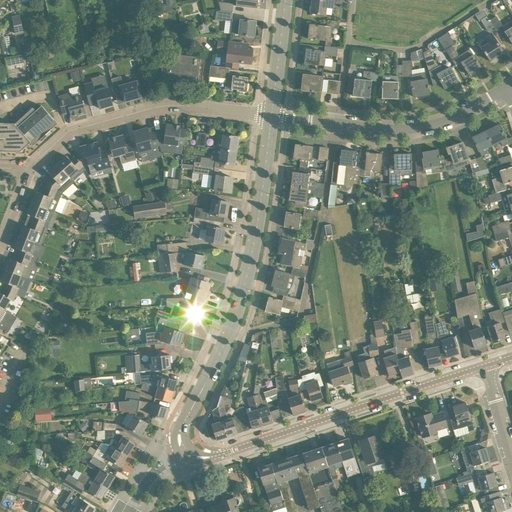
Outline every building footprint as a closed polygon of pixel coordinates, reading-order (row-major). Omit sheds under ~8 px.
[(166,0),(168,10),(176,9),(174,0),(166,0)] [(259,1),(258,1),(258,0),(235,0),(235,6),(257,9),(258,3),(259,1)] [(329,0),(330,1),(327,1),(322,0),(312,0),(311,14),(325,16),(326,9),(333,9),(334,4),(342,5),(342,0),(329,0)] [(219,3),(221,11),(232,12),(233,4),(219,3)] [(215,20),(231,22),(230,34),(239,35),(254,37),(255,22),(241,21),(232,20),(232,12),(221,11),(216,12),(215,20)] [(23,34),(20,16),(12,17),(16,35),(23,34)] [(493,28),(489,21),(486,17),(480,21),(487,32),(493,28)] [(496,32),(502,28),(503,27),(502,26),(496,17),(489,21),(493,28),(496,32)] [(325,41),(325,46),(330,47),(331,42),(330,42),(332,28),(338,29),(339,22),(327,20),(327,26),(309,24),(308,39),(325,41)] [(490,62),(491,61),(492,63),(493,63),(497,60),(498,59),(497,57),(503,53),(491,34),(484,38),(488,44),(481,48),(484,53),(486,56),(490,62)] [(228,52),(227,61),(226,68),(237,69),(238,62),(251,64),(252,51),(247,50),(248,45),(229,43),(229,44),(218,43),(217,51),(228,52)] [(325,46),(324,52),(306,50),(305,64),(324,66),(325,56),(336,57),(338,48),(330,47),(325,46)] [(458,57),(452,46),(445,51),(454,64),(456,67),(461,64),(469,76),(481,68),(473,55),(466,60),(462,54),(458,57)] [(428,72),(434,69),(440,80),(439,81),(440,83),(441,83),(444,89),(457,82),(450,68),(443,71),(440,65),(438,66),(430,53),(431,53),(429,49),(423,53),(428,72)] [(411,53),(411,61),(419,60),(424,59),(421,50),(411,53)] [(160,79),(169,80),(198,83),(201,58),(164,53),(160,79)] [(402,61),(402,65),(402,77),(410,77),(411,83),(413,98),(429,95),(428,88),(429,88),(428,86),(427,80),(426,80),(425,74),(412,76),(411,61),(402,61)] [(210,66),(209,77),(226,79),(224,90),(232,91),(232,90),(237,90),(237,92),(247,93),(248,84),(248,83),(247,82),(248,78),(229,76),(230,69),(210,66)] [(370,98),(372,81),(371,81),(373,68),(356,66),(355,79),(354,79),(352,96),(370,98)] [(319,92),(321,92),(323,78),(321,77),(303,75),(302,90),(319,92)] [(122,98),(123,103),(141,98),(136,82),(121,86),(119,78),(111,80),(117,100),(122,98)] [(339,83),(328,81),(327,93),(338,94),(339,83)] [(94,86),(93,83),(84,85),(89,106),(98,104),(99,109),(113,105),(108,88),(108,89),(106,82),(94,86)] [(398,82),(382,82),(382,86),(381,86),(381,88),(382,88),(382,99),(398,99),(398,82)] [(58,98),(63,115),(70,113),(71,117),(85,113),(80,96),(71,98),(70,94),(69,95),(68,94),(67,94),(65,95),(65,96),(58,98)] [(57,124),(48,114),(41,106),(17,128),(0,127),(0,151),(3,152),(17,152),(17,145),(20,145),(24,149),(30,143),(33,146),(39,141),(40,140),(38,137),(42,133),(43,134),(44,133),(43,132),(48,128),(50,131),(57,124)] [(184,147),(186,130),(180,129),(181,126),(166,124),(164,145),(178,146),(184,147)] [(499,125),(485,132),(492,146),(500,142),(502,147),(507,145),(506,139),(499,125)] [(149,134),(147,129),(133,133),(139,154),(147,152),(150,160),(162,156),(158,144),(155,133),(155,132),(149,134)] [(475,159),(481,171),(487,169),(482,157),(488,154),(485,149),(492,146),(485,132),(472,138),(479,152),(481,157),(475,159)] [(196,147),(205,148),(206,134),(198,133),(196,147)] [(221,150),(236,152),(238,138),(217,135),(215,149),(221,150)] [(113,158),(120,156),(122,164),(136,160),(131,144),(126,146),(123,136),(108,140),(111,148),(109,150),(112,152),(113,158)] [(86,158),(88,165),(95,164),(97,171),(111,167),(105,147),(98,149),(97,143),(93,144),(93,143),(93,144),(89,145),(89,144),(88,145),(80,147),(83,159),(86,158)] [(469,158),(468,159),(465,151),(466,150),(465,148),(463,143),(449,148),(449,147),(445,148),(448,155),(450,154),(451,158),(444,161),(446,171),(447,172),(470,164),(474,174),(481,171),(475,159),(471,161),(469,158)] [(300,160),(299,167),(307,168),(308,161),(310,147),(295,145),(293,160),(300,160)] [(320,148),(318,161),(327,162),(329,149),(320,148)] [(235,166),(236,152),(221,150),(219,164),(235,166)] [(357,187),(359,176),(359,167),(355,167),(357,152),(341,150),(340,157),(339,159),(340,159),(339,165),(346,166),(344,186),(357,187)] [(421,159),(422,161),(423,168),(431,167),(432,174),(446,171),(444,161),(444,160),(439,160),(439,158),(440,158),(439,156),(438,150),(422,153),(423,159),(421,159)] [(360,162),(359,167),(359,176),(370,177),(370,171),(380,172),(382,154),(369,153),(369,152),(366,152),(366,154),(365,162),(360,162)] [(389,184),(389,187),(400,186),(400,176),(411,176),(411,170),(411,154),(394,155),(394,173),(389,174),(389,184)] [(511,160),(510,155),(498,159),(501,165),(511,161),(511,160)] [(62,157),(56,163),(68,177),(77,169),(79,171),(83,167),(74,157),(70,161),(66,156),(64,158),(62,157)] [(215,160),(211,159),(201,158),(200,163),(194,162),(194,166),(214,168),(215,160)] [(52,177),(48,181),(61,195),(74,183),(68,177),(56,163),(49,169),(50,170),(48,172),(52,177)] [(225,176),(214,175),(214,168),(194,166),(182,165),(182,169),(193,170),(192,180),(197,180),(197,174),(212,176),(210,190),(231,193),(233,178),(225,177),(225,176)] [(311,169),(307,168),(299,167),(299,173),(292,172),(290,187),(323,191),(324,184),(315,183),(315,181),(309,180),(309,175),(310,175),(311,169)] [(496,194),(500,193),(506,191),(504,185),(511,182),(511,167),(500,171),(502,178),(492,181),(496,194)] [(425,172),(424,173),(416,174),(416,181),(416,190),(428,187),(425,174),(425,172)] [(54,212),(55,211),(61,195),(48,181),(42,195),(36,192),(35,195),(33,194),(30,203),(47,210),(54,212)] [(335,205),(338,185),(332,184),(329,204),(335,205)] [(389,198),(389,187),(389,184),(380,184),(380,198),(389,198)] [(294,208),(304,209),(307,209),(307,203),(306,203),(307,196),(323,198),(323,191),(290,187),(289,201),(295,202),(294,208)] [(146,195),(148,204),(154,202),(152,193),(146,195)] [(500,193),(496,194),(488,196),(490,204),(502,200),(500,193)] [(204,210),(202,219),(219,222),(220,216),(226,218),(229,203),(212,200),(210,211),(204,210)] [(43,220),(47,210),(30,203),(27,211),(28,212),(27,215),(33,217),(31,222),(48,229),(50,223),(43,220)] [(162,214),(161,204),(161,203),(133,208),(135,218),(162,214)] [(304,218),(303,217),(304,209),(294,208),(293,213),(286,212),(284,227),(291,228),(291,229),(290,233),(301,235),(304,218)] [(318,211),(307,209),(304,209),(303,217),(304,218),(317,219),(318,211)] [(218,228),(219,222),(202,219),(194,218),(193,222),(201,224),(200,229),(207,230),(205,241),(222,244),(224,229),(218,228)] [(492,226),(494,234),(511,229),(508,221),(492,226)] [(20,228),(17,236),(34,243),(38,232),(46,235),(48,229),(31,222),(29,228),(23,226),(22,229),(20,228)] [(467,231),(467,237),(485,237),(484,223),(476,223),(477,231),(467,231)] [(511,228),(511,229),(494,234),(496,242),(509,238),(511,248),(511,228)] [(18,256),(36,263),(38,257),(30,254),(34,243),(17,236),(14,245),(15,245),(14,248),(20,250),(18,256)] [(281,265),(293,267),(299,269),(301,257),(298,256),(299,250),(305,251),(306,244),(295,242),(282,239),(279,253),(283,254),(281,265)] [(186,242),(167,244),(168,253),(187,251),(186,242)] [(156,260),(158,260),(160,273),(177,271),(176,263),(184,265),(201,269),(204,256),(187,252),(175,253),(155,256),(156,260)] [(511,264),(511,255),(498,260),(500,268),(511,264)] [(39,265),(36,263),(18,256),(15,261),(10,259),(9,262),(7,261),(4,270),(21,277),(27,279),(31,269),(37,271),(39,265)] [(461,291),(455,262),(448,263),(453,292),(461,291)] [(291,275),(294,276),(305,279),(307,271),(299,269),(293,267),(291,275)] [(7,284),(4,289),(16,295),(19,288),(17,287),(21,277),(4,270),(0,278),(2,279),(1,282),(7,284)] [(272,286),(285,290),(289,274),(275,271),(272,286)] [(208,298),(206,298),(210,284),(207,283),(209,279),(200,275),(198,280),(192,278),(187,292),(185,291),(183,298),(205,306),(208,298)] [(440,277),(431,278),(431,290),(441,289),(440,277)] [(454,300),(455,308),(459,329),(464,328),(462,317),(468,315),(471,323),(473,330),(468,332),(474,349),(486,345),(478,320),(481,319),(478,301),(474,281),(466,283),(468,296),(454,300)] [(511,292),(511,282),(509,284),(495,288),(497,296),(511,292)] [(413,295),(412,284),(404,285),(407,303),(419,302),(418,294),(413,295)] [(13,302),(16,295),(4,289),(1,295),(0,293),(0,307),(5,310),(10,300),(13,302)] [(293,311),(296,299),(283,296),(282,301),(269,297),(265,312),(279,315),(281,308),(293,311)] [(180,325),(182,319),(198,325),(203,312),(193,308),(194,306),(182,301),(182,298),(166,299),(167,307),(172,309),(170,314),(158,310),(156,317),(160,318),(180,325)] [(0,328),(8,333),(13,325),(6,322),(11,314),(5,310),(0,307),(0,328)] [(505,322),(503,313),(502,309),(488,313),(492,326),(487,327),(492,343),(505,339),(500,324),(505,322)] [(511,309),(503,313),(505,322),(508,332),(511,330),(511,309)] [(304,316),(305,324),(315,323),(313,315),(304,316)] [(428,340),(437,338),(435,325),(433,315),(424,317),(428,340)] [(180,325),(160,318),(156,328),(156,332),(146,333),(147,346),(162,344),(161,342),(179,347),(184,333),(178,331),(180,325)] [(373,323),(375,334),(376,338),(383,336),(381,321),(373,323)] [(410,323),(411,330),(413,344),(420,343),(416,322),(410,323)] [(438,348),(441,359),(458,354),(456,347),(458,347),(455,337),(449,339),(446,329),(440,331),(438,324),(435,325),(437,338),(439,348),(438,348)] [(128,341),(138,341),(138,328),(129,328),(128,341)] [(394,335),(395,347),(397,360),(396,361),(400,373),(402,378),(414,375),(408,357),(405,358),(403,349),(414,347),(413,344),(411,330),(401,331),(401,334),(394,335)] [(377,344),(376,338),(375,334),(370,335),(371,345),(368,346),(368,347),(363,348),(364,353),(357,356),(359,363),(364,379),(376,375),(374,367),(376,367),(372,356),(379,355),(377,344)] [(50,340),(50,356),(61,356),(60,340),(50,340)] [(394,375),(400,373),(396,361),(397,360),(395,347),(383,351),(386,358),(384,359),(387,367),(386,368),(388,376),(389,376),(389,378),(395,377),(394,375)] [(438,348),(438,347),(425,350),(428,368),(442,365),(441,359),(438,348)] [(132,366),(127,367),(127,373),(171,369),(169,355),(152,357),(153,365),(139,366),(138,355),(131,356),(132,366)] [(341,361),(344,368),(329,373),(334,386),(344,383),(345,385),(352,383),(346,367),(353,365),(351,357),(341,361)] [(148,384),(174,392),(177,381),(161,376),(161,378),(150,375),(140,376),(141,384),(142,384),(148,384)] [(275,378),(276,389),(276,392),(284,390),(282,376),(275,378)] [(303,378),(297,380),(299,392),(302,399),(309,397),(311,401),(323,398),(317,381),(305,385),(303,378)] [(84,380),(74,381),(76,392),(85,391),(84,380)] [(302,399),(299,392),(297,380),(288,382),(290,390),(291,389),(293,397),(287,399),(293,416),(306,412),(302,399)] [(171,403),(174,392),(148,384),(142,384),(141,389),(156,393),(155,398),(171,403)] [(277,394),(276,392),(276,389),(263,393),(265,398),(277,394)] [(136,401),(139,401),(140,393),(126,391),(124,401),(136,401)] [(253,396),(262,426),(273,423),(268,407),(263,408),(263,407),(259,394),(253,396)] [(217,408),(227,437),(237,434),(234,424),(241,422),(239,416),(227,420),(227,418),(223,406),(230,404),(231,400),(221,396),(217,408)] [(237,409),(239,416),(241,422),(246,420),(249,429),(252,428),(252,429),(262,426),(253,396),(247,398),(250,408),(246,410),(242,407),(237,409)] [(120,411),(133,416),(136,408),(150,410),(149,414),(166,419),(169,409),(152,404),(152,403),(139,401),(136,401),(124,401),(124,402),(123,402),(120,411)] [(474,430),(465,403),(452,407),(455,418),(450,420),(453,431),(466,427),(468,432),(474,430)] [(36,407),(36,420),(52,419),(52,406),(36,407)] [(216,441),(227,437),(217,408),(212,412),(215,422),(216,423),(211,425),(216,441)] [(436,433),(436,431),(447,427),(442,413),(431,416),(431,414),(416,418),(422,438),(436,433)] [(147,424),(133,416),(126,427),(140,436),(147,424)] [(105,431),(116,431),(116,424),(104,423),(103,431),(105,431)] [(10,442),(12,431),(2,430),(0,440),(10,442)] [(111,445),(112,446),(128,456),(135,444),(123,437),(116,437),(116,431),(105,431),(106,440),(115,439),(111,445)] [(359,439),(365,457),(357,460),(364,479),(375,476),(372,467),(384,463),(383,460),(384,460),(377,439),(378,439),(376,435),(371,437),(371,438),(368,439),(367,436),(359,439)] [(348,439),(336,443),(344,466),(351,464),(354,472),(359,471),(348,439)] [(344,466),(336,443),(322,448),(332,480),(337,478),(334,469),(344,466)] [(462,473),(463,476),(486,469),(491,467),(485,448),(480,450),(478,444),(460,449),(467,471),(462,473)] [(93,457),(102,462),(106,465),(109,460),(120,468),(128,456),(112,446),(111,446),(108,445),(103,453),(97,449),(93,457)] [(342,511),(332,480),(322,448),(303,454),(320,507),(321,511),(342,511)] [(303,454),(271,465),(278,485),(285,483),(285,481),(298,476),(309,510),(320,507),(303,454)] [(99,473),(95,481),(108,489),(115,477),(98,467),(102,462),(93,457),(87,466),(96,471),(99,473)] [(279,489),(278,485),(271,465),(258,469),(273,511),(286,507),(279,489)] [(488,474),(486,469),(463,476),(456,478),(458,487),(478,480),(481,491),(497,486),(493,473),(488,474)] [(108,489),(95,481),(90,489),(87,487),(87,486),(68,475),(63,484),(82,495),(85,490),(101,500),(108,489)] [(40,492),(20,485),(17,496),(36,502),(40,492)] [(281,488),(279,489),(286,507),(287,511),(290,511),(294,511),(287,489),(282,491),(281,488)] [(502,511),(505,511),(499,492),(476,499),(480,511),(502,511)] [(77,497),(68,511),(92,511),(95,509),(77,497)] [(237,511),(236,506),(238,505),(239,503),(239,500),(238,498),(235,497),(233,498),(216,503),(217,506),(211,508),(212,511),(237,511)]
